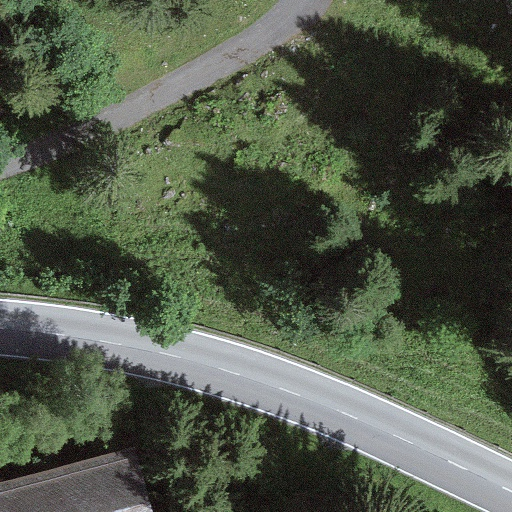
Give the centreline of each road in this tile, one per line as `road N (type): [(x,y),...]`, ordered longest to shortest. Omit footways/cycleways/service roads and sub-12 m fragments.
road 1 (tertiary): [(0,327),(125,343),(215,366),(300,394),(511,492)]
road 2 (track): [(303,0),(244,43),(0,167)]
